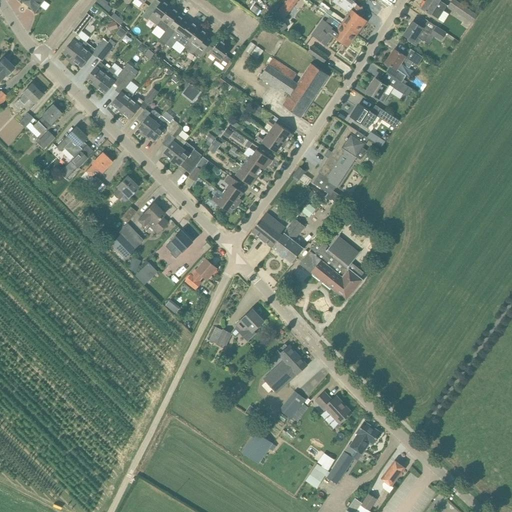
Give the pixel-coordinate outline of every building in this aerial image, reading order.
[(43,0),(20,0),(35,12),(43,0)] [(153,2),(142,16),(149,21),(150,19),(158,25),(172,6),(164,0),(162,0),(158,6),(153,2)] [(354,2),(355,0),(334,0),(333,2),(348,13),(348,12),(350,12),(344,19),(334,12),(333,13),(330,10),(331,9),(322,2),(318,7),(331,16),(342,23),(341,24),(357,36),(367,21),(359,15),(364,9),(354,2)] [(440,0),(426,0),(422,8),(439,19),(443,12),(447,6),(440,1),(440,0)] [(479,14),(478,14),(456,0),(452,0),(448,7),(473,23),(479,14)] [(172,6),(158,25),(166,31),(158,41),(165,46),(166,44),(181,23),(185,18),(179,14),(181,12),(172,6)] [(93,18),(87,13),(73,31),(79,35),(93,18)] [(348,47),(357,36),(341,24),(342,23),(331,16),(327,22),(328,24),(317,38),(327,45),(333,36),(348,47)] [(181,23),(166,44),(172,49),(178,41),(186,47),(200,27),(192,21),(190,22),(185,18),(181,23)] [(423,28),(421,27),(413,21),(404,35),(410,38),(408,41),(417,47),(421,40),(424,42),(429,35),(421,30),(423,28)] [(115,22),(107,25),(110,30),(117,27),(115,22)] [(116,34),(122,38),(127,31),(121,27),(116,34)] [(200,27),(186,47),(188,48),(188,50),(188,51),(190,52),(191,53),(193,54),(195,53),(200,57),(211,43),(214,40),(208,35),(209,34),(200,27)] [(442,41),(447,33),(436,27),(432,34),(442,41)] [(73,39),(63,52),(68,56),(66,59),(71,62),(86,42),(82,38),(79,35),(77,34),(73,39)] [(101,51),(108,42),(104,39),(97,47),(101,51)] [(98,57),(103,61),(117,44),(111,39),(108,42),(101,51),(102,51),(98,57)] [(223,71),(224,69),(230,61),(225,57),(232,48),(221,39),(210,54),(215,57),(213,59),(215,60),(213,63),(223,71)] [(96,50),(86,42),(71,62),(75,66),(77,63),(82,67),(96,50)] [(143,44),(140,49),(151,58),(155,53),(143,44)] [(324,63),(328,57),(312,46),(308,52),(324,63)] [(264,51),(257,47),(252,53),(259,58),(264,51)] [(395,49),(386,62),(390,65),(386,72),(387,72),(387,73),(402,82),(407,76),(401,72),(397,69),(401,63),(405,65),(410,68),(414,62),(418,65),(423,57),(410,49),(406,56),(403,55),(395,49)] [(0,60),(0,81),(6,76),(14,68),(3,57),(0,60)] [(297,74),(273,58),(260,77),(279,90),(281,87),(291,94),(283,106),(301,118),(329,76),(311,64),(298,83),(293,80),(297,74)] [(106,66),(105,66),(106,65),(100,61),(86,79),(96,86),(106,74),(112,67),(108,64),(106,66)] [(130,61),(120,74),(125,78),(134,67),(134,68),(136,65),(130,61)] [(122,82),(128,86),(136,75),(131,71),(134,68),(134,67),(125,78),(122,82)] [(106,74),(96,86),(106,94),(120,76),(115,73),(111,78),(106,74)] [(376,78),(367,92),(379,100),(379,99),(384,103),(394,88),(408,97),(413,89),(402,82),(387,73),(381,82),(376,78)] [(183,92),(192,101),(200,92),(191,83),(183,92)] [(34,103),(35,102),(42,95),(31,84),(23,92),(24,94),(14,104),(20,109),(29,99),(34,103)] [(135,94),(130,90),(125,86),(111,104),(121,111),(135,94)] [(145,100),(150,104),(160,91),(155,87),(145,99),(146,99),(145,100)] [(0,91),(0,106),(0,107),(9,97),(1,91),(0,91)] [(136,102),(131,99),(135,94),(121,111),(131,119),(144,102),(139,98),(136,102)] [(359,104),(351,117),(359,122),(362,124),(369,128),(373,122),(377,116),(395,128),(399,120),(375,104),(370,111),(368,109),(359,104)] [(33,126),(32,126),(38,132),(40,134),(41,134),(45,129),(47,131),(47,130),(52,125),(51,124),(61,113),(53,105),(46,112),(42,116),(43,116),(33,126)] [(153,111),(151,113),(146,108),(138,119),(143,123),(139,127),(143,131),(142,133),(146,136),(162,116),(156,110),(153,111)] [(30,122),(33,119),(34,118),(28,113),(19,123),(25,128),(26,127),(30,122)] [(161,125),(158,122),(163,116),(162,116),(146,136),(150,140),(152,138),(156,141),(160,136),(165,140),(178,124),(175,120),(169,119),(164,121),(161,125)] [(268,124),(264,129),(285,144),(293,134),(276,122),(276,123),(270,119),(267,123),(268,124)] [(184,144),(187,141),(180,135),(183,130),(183,127),(178,124),(165,140),(163,144),(168,148),(164,152),(168,156),(167,158),(171,161),(184,144)] [(319,174),(313,183),(321,188),(328,193),(331,195),(333,192),(335,189),(336,187),(338,185),(353,162),(356,157),(361,160),(367,151),(362,148),(368,138),(349,126),(334,149),(332,152),(328,158),(319,173),(319,174)] [(61,143),(57,147),(61,151),(64,148),(73,157),(70,161),(71,161),(59,173),(66,180),(78,168),(87,158),(80,152),(87,145),(86,144),(85,145),(82,142),(87,138),(75,127),(61,142),(61,143)] [(262,141),(262,142),(278,154),(285,144),(264,129),(269,132),(265,137),(260,134),(257,138),(262,141)] [(37,142),(44,149),(55,138),(48,131),(37,142)] [(371,132),(367,137),(368,138),(375,142),(378,137),(371,132)] [(218,149),(222,144),(216,139),(212,145),(218,149)] [(247,139),(244,144),(250,148),(253,143),(247,139)] [(186,142),(184,144),(171,161),(175,165),(177,163),(181,166),(185,161),(190,165),(198,155),(193,151),(195,149),(186,142)] [(249,157),(265,169),(272,160),(257,149),(251,158),(249,157)] [(108,169),(106,167),(112,162),(103,153),(92,163),(94,165),(81,177),(100,194),(107,187),(96,177),(94,178),(91,176),(98,169),(101,173),(101,172),(103,174),(108,169)] [(249,157),(242,166),(257,177),(264,168),(249,157)] [(195,181),(201,173),(202,170),(197,166),(189,177),(195,181)] [(251,186),(257,177),(242,166),(236,175),(251,186)] [(293,175),(294,176),(299,179),(305,171),(300,167),(293,175)] [(240,183),(232,177),(230,175),(225,182),(229,185),(223,193),(239,204),(242,200),(240,198),(244,193),(237,188),(240,183)] [(128,198),(131,195),(138,188),(126,176),(116,187),(119,189),(113,194),(118,200),(124,194),(128,198)] [(236,209),(239,204),(223,193),(219,198),(215,195),(212,200),(230,212),(234,207),(236,209)] [(138,220),(144,226),(150,220),(155,224),(151,228),(157,233),(168,223),(162,217),(165,214),(154,203),(144,214),(138,220)] [(314,208),(309,204),(303,212),(307,216),(314,208)] [(137,212),(130,207),(121,219),(127,224),(137,212)] [(285,228),(267,213),(266,213),(252,231),(273,248),(283,236),(280,234),(285,228)] [(292,263),(298,255),(304,249),(293,240),(305,226),(295,218),(287,229),(288,230),(283,236),(273,248),(292,263)] [(362,225),(354,219),(350,224),(358,230),(362,225)] [(176,258),(186,249),(193,242),(182,231),(172,240),(172,241),(166,246),(172,252),(171,253),(176,258)] [(114,240),(110,244),(125,259),(134,250),(120,234),(114,240)] [(320,240),(301,263),(313,273),(311,275),(319,281),(320,279),(324,281),(322,284),(330,290),(331,288),(347,300),(362,280),(360,278),(365,273),(352,263),(360,253),(339,236),(327,251),(325,250),(326,249),(325,248),(327,246),(320,240)] [(133,256),(128,268),(137,272),(142,260),(133,256)] [(199,281),(203,276),(207,280),(217,268),(206,259),(197,270),(198,272),(194,276),(191,274),(186,280),(196,289),(201,283),(199,281)] [(142,269),(135,276),(145,285),(152,279),(150,277),(142,269)] [(253,332),(264,321),(253,309),(236,325),(242,330),(240,332),(248,340),(255,334),(253,332)] [(223,330),(216,327),(210,341),(225,348),(232,334),(223,330)] [(278,392),(300,372),(308,365),(290,345),(288,347),(285,344),(276,352),(286,363),(285,365),(283,363),(265,379),(278,392)] [(289,417),(291,418),(306,400),(295,391),(281,410),(282,411),(281,412),(288,418),(289,417)] [(341,423),(345,420),(352,413),(336,396),(332,400),(325,392),(316,400),(321,406),(323,405),(341,423)] [(298,411),(293,417),(297,421),(302,414),(298,411)] [(374,444),(376,441),(381,433),(365,421),(357,432),(359,434),(351,445),(350,444),(331,472),(318,464),(306,481),(317,488),(326,476),(328,476),(338,483),(355,458),(354,457),(359,451),(363,453),(371,441),(374,444)] [(243,452),(259,464),(263,459),(265,461),(267,458),(265,457),(270,449),(273,451),(277,446),(256,432),(243,452)] [(396,480),(399,476),(405,468),(395,460),(386,472),(387,472),(382,478),(392,485),(395,480),(396,480)] [(371,511),(370,510),(377,499),(369,494),(362,505),(357,511),(371,511)]
